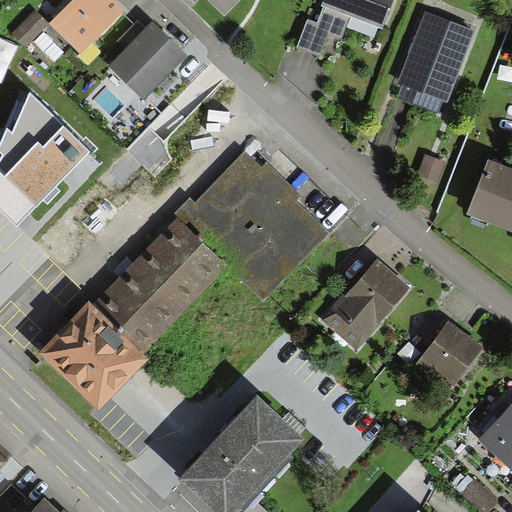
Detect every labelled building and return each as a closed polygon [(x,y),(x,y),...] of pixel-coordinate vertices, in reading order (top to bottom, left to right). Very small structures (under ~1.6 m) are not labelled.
[(80,0),(54,29),(75,49),(113,9),(103,0),(80,0)] [(381,25),(389,0),(326,0),(325,6),(381,25)] [(45,25),(33,13),(12,33),(24,45),(45,25)] [(405,85),(438,96),(460,29),(427,18),(405,85)] [(179,57),(147,27),(109,67),(140,97),(179,57)] [(30,92),(0,160),(0,209),(18,227),(91,152),(30,92)] [(178,217),(260,299),(325,235),(242,153),(178,217)] [(511,175),(489,168),(474,215),(511,227),(511,175)] [(169,226),(94,308),(138,349),(213,267),(169,226)] [(360,340),(403,287),(374,264),(331,317),(360,340)] [(41,353),(95,403),(135,358),(81,309),(41,353)] [(451,384),(477,350),(446,327),(420,362),(451,384)] [(397,357),(405,364),(415,353),(408,346),(397,357)] [(297,442),(253,400),(177,478),(212,511),(228,511),(244,496),(297,442)] [(511,461),(511,404),(481,439),(509,464),(511,461)] [(0,465),(11,454),(0,443),(0,465)] [(486,506),(493,498),(474,481),(468,489),(486,506)] [(0,496),(0,511),(31,511),(36,508),(11,485),(0,496)] [(261,511),(244,496),(228,511),(261,511)] [(58,511),(44,498),(36,508),(31,511),(58,511)]
